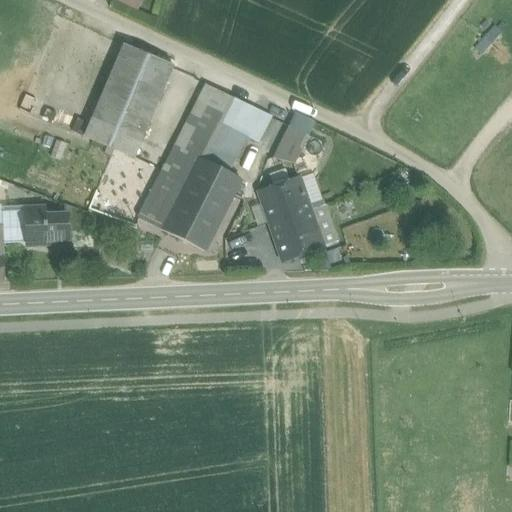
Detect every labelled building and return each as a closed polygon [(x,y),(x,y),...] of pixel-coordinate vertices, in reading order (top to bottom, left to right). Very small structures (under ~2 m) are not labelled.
[(115,0),(137,9),(141,0),(115,0)] [(173,69),(124,48),(86,139),(133,160),(173,69)] [(176,150),(228,174),(246,137),(258,113),(208,87),(176,150)] [(270,118),(258,113),(246,137),(259,144),(270,118)] [(308,136),(289,127),(273,159),(294,164),(308,136)] [(228,174),(176,150),(139,220),(204,252),(239,181),(228,174)] [(268,226),(310,212),(298,179),(258,194),(268,226)] [(27,246),(67,245),(66,217),(46,219),(45,211),(24,212),(27,244),(27,246)] [(27,244),(24,212),(1,212),(2,227),(3,245),(27,244)] [(310,212),(268,226),(282,264),(324,251),(310,212)] [(226,238),(235,268),(265,260),(256,229),(226,238)]
